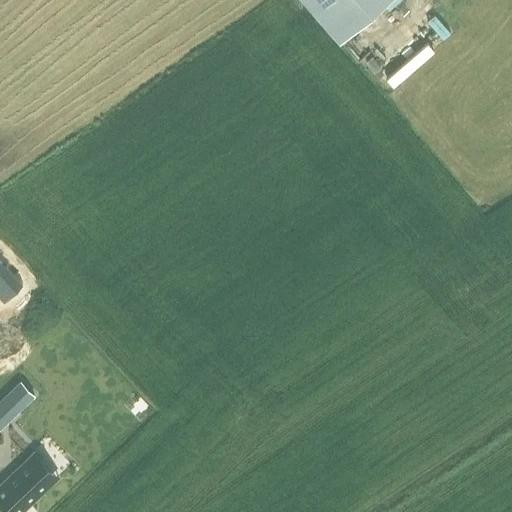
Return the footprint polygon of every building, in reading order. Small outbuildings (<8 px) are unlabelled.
[(308,0),(337,32),(372,0),(308,0)] [(457,31),(435,3),(420,15),(407,0),(387,0),(352,28),(370,51),(383,40),(402,63),(412,55),(417,63),(457,31)] [(0,288),(12,272),(0,262),(0,288)] [(34,395),(20,380),(0,400),(0,405),(12,417),(34,395)] [(0,465),(9,456),(0,447),(0,465)] [(28,458),(0,485),(0,500),(11,511),(20,511),(52,482),(28,458)]
